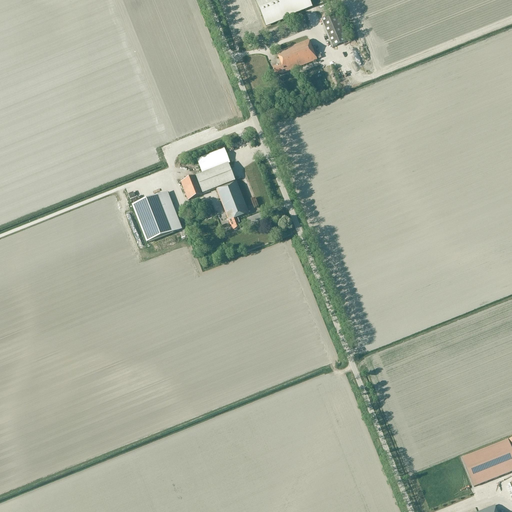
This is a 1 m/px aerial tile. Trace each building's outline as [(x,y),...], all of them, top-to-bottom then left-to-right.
[(255,0),(266,28),(286,20),(286,19),(313,8),(309,0),(255,0)] [(348,42),(337,14),(320,20),(332,48),(348,42)] [(272,68),(275,76),(280,74),(281,75),(317,60),(309,40),(276,53),(281,65),(272,68)] [(236,182),(229,164),(230,164),(225,149),(197,160),(202,175),(196,177),(195,177),(181,182),(188,201),(203,195),(216,190),(230,226),(231,226),(233,231),(242,228),(238,219),(249,214),(237,182),(236,182)] [(253,208),(256,207),(245,180),(241,181),(253,208)] [(168,193),(132,207),(147,244),(182,229),(168,193)] [(256,222),(255,218),(257,217),(256,214),(246,217),(249,225),(256,222)] [(511,453),(507,441),(463,459),(474,488),(511,472),(511,453)]
